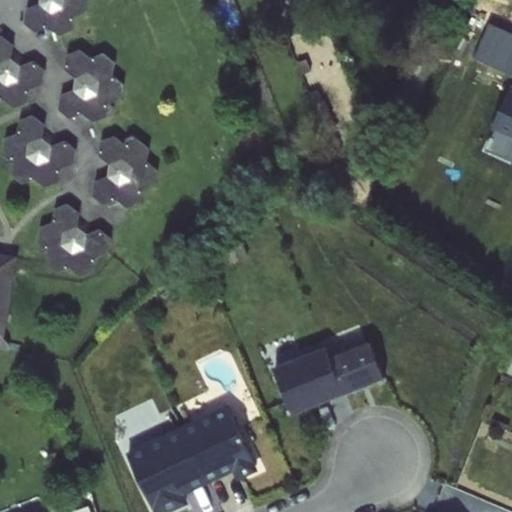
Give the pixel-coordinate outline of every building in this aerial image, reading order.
[(0,98),(31,101),(33,83),(48,85),(50,62),(16,59),(18,37),(0,35),(0,98)] [(110,114),(110,97),(130,96),(129,77),(118,77),(117,48),(72,50),(73,88),(62,88),(63,115),(110,114)] [(417,64),(399,99),(414,107),(431,71),(417,64)] [(21,132),(7,133),(9,180),(63,177),(63,164),(81,162),(80,139),(49,141),(47,113),(20,115),(21,132)] [(144,182),(158,184),(160,161),(151,160),(153,136),(108,132),(104,172),(98,172),(95,198),(142,202),(144,182)] [(44,267),(97,267),(97,252),(114,252),(114,225),(82,225),(82,203),(56,203),(56,222),(44,222),(44,267)] [(0,342),(9,344),(19,250),(0,248),(0,342)] [(287,410),(389,375),(375,334),(330,350),(328,343),(270,362),(287,410)] [(231,401),(124,447),(152,511),(170,511),(193,502),(188,492),(258,461),(231,401)]
